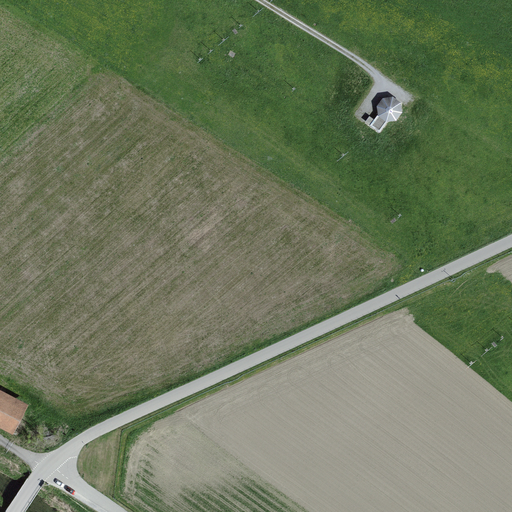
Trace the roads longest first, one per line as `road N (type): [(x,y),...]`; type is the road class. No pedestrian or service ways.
road 1 (tertiary): [(50,465),(86,436),(511,241)]
road 2 (track): [(361,116),(380,90),(374,72),(260,0)]
